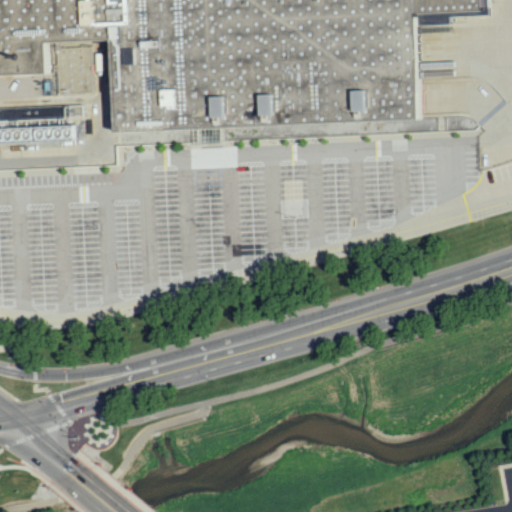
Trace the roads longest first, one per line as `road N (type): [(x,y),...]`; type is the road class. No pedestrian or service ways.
road 1 (primary): [(22,427),(57,407),(511,271)]
road 2 (primary): [(331,330),(302,324),(96,373),(0,368)]
